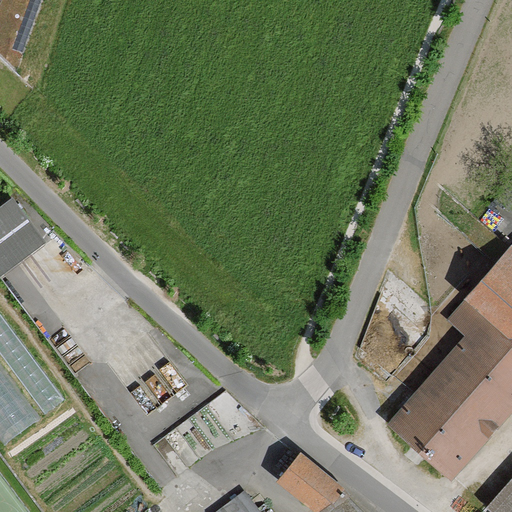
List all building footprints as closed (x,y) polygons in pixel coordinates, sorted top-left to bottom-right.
[(1,0),(0,5),(0,50),(26,59),(46,0),(1,0)] [(0,205),(0,267),(4,273),(51,236),(17,192),(0,205)] [(511,248),(449,321),(468,337),(389,426),(448,474),(511,402),(511,248)] [(325,511),(347,496),(343,490),(298,455),(278,480),(317,511),(325,511)] [(511,511),(511,484),(489,510),(491,511),(511,511)] [(263,511),(246,489),(215,511),(263,511)] [(363,511),(347,496),(325,511),(363,511)]
